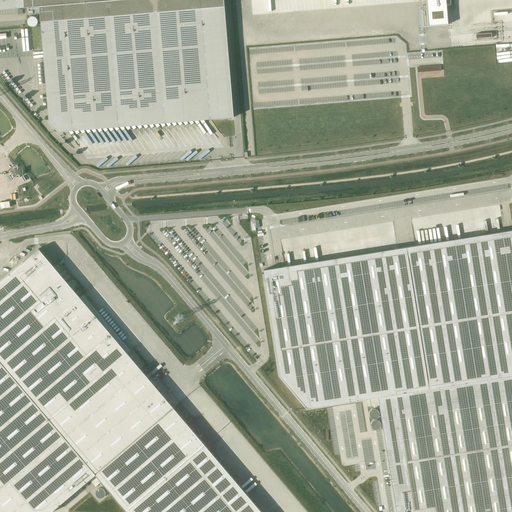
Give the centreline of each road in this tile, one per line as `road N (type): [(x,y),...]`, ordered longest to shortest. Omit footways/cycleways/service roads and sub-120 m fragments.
road 1 (unclassified): [(511,126),(324,159),(117,179),(99,188)]
road 2 (unclassified): [(110,201),(112,190),(127,183),(307,166),(511,131)]
road 3 (unclassified): [(365,511),(163,271),(137,253)]
